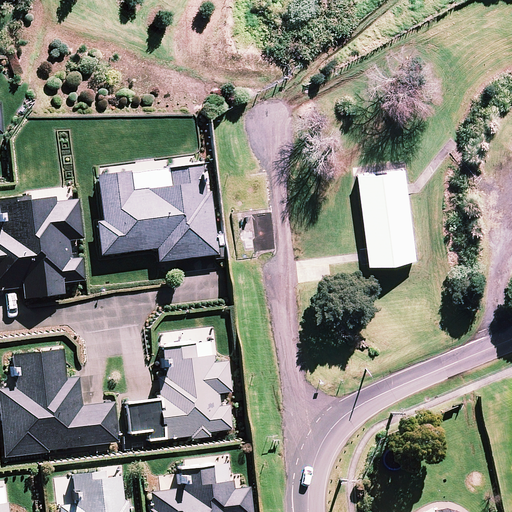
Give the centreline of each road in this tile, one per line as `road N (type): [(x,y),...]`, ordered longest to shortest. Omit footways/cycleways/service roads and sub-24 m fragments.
road 1 (residential): [(511,339),(343,415),(316,452),(307,501)]
road 2 (residential): [(0,323),(221,294)]
road 3 (track): [(393,0),(273,100)]
